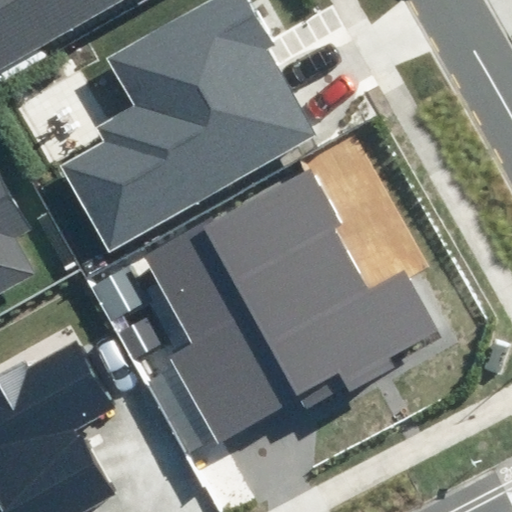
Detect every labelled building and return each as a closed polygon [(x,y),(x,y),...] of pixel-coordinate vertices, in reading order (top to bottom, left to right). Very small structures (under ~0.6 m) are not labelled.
[(0,0),(0,68),(123,0),(0,0)] [(319,134),(248,0),(217,0),(102,61),(128,112),(100,127),(107,140),(67,161),(111,244),(319,134)] [(0,297),(44,274),(18,225),(32,217),(3,163),(0,164),(0,297)] [(319,163),(150,253),(198,342),(175,354),(220,438),(331,378),(341,398),(452,339),(413,267),(384,282),(319,163)] [(78,337),(0,381),(0,511),(79,511),(117,490),(79,425),(117,403),(78,337)]
